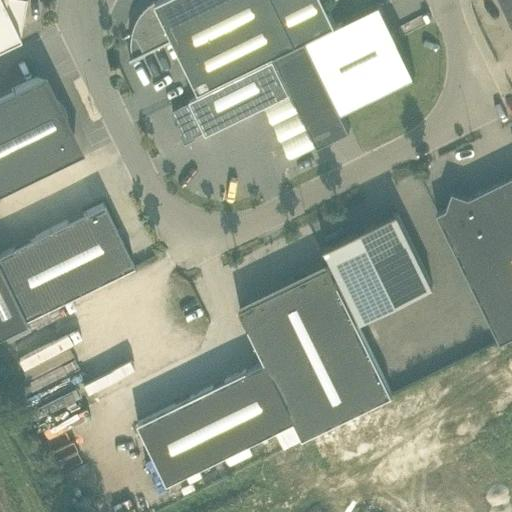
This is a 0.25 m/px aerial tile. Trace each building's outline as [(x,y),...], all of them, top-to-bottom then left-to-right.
[(0,0),(0,47),(2,46),(20,38),(19,36),(25,0),(0,0)] [(275,53),(307,37),(336,23),(324,0),(155,0),(154,1),(151,3),(148,5),(145,8),(143,10),(140,14),(138,17),(136,20),(135,24),(134,27),(133,31),(132,35),(137,35),(144,50),(130,57),(131,59),(174,38),(199,90),(275,53)] [(511,0),(502,0),(511,19),(511,0)] [(307,37),(342,110),(415,75),(380,2),(336,23),(307,37)] [(307,37),(275,53),(318,142),(319,142),(332,136),(350,127),(342,110),(307,37)] [(273,58),(208,90),(190,99),(191,101),(172,110),(185,136),(190,137),(205,130),(206,133),(266,104),(292,155),(315,144),(273,58)] [(0,190),(73,155),(72,153),(71,154),(62,136),(63,133),(65,130),(65,128),(66,125),(66,122),(66,119),(65,116),(64,113),(63,111),(62,108),(60,106),(58,104),(56,102),(54,100),(51,99),(48,98),(46,97),(43,96),(34,78),(35,78),(35,76),(0,92),(0,190)] [(501,341),(511,335),(511,174),(469,196),(453,190),(447,207),(437,212),(501,341)] [(0,251),(0,267),(24,318),(134,265),(103,202),(0,251)] [(361,320),(415,294),(433,285),(397,212),(398,212),(397,211),(324,247),(325,248),(325,247),(361,320)] [(393,394),(329,264),(239,308),(264,359),(138,421),(167,482),(294,420),(303,438),(393,394)] [(0,333),(26,321),(24,318),(0,267),(0,333)]
